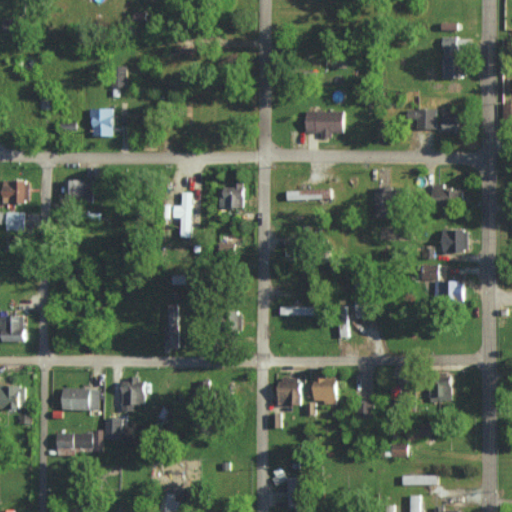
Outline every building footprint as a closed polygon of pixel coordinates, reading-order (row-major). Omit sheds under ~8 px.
[(461,54),(466,54),(466,37),(444,37),(443,71),(461,71),(461,54)] [(128,65),(116,65),(115,87),(128,87),(128,65)] [(114,135),(114,107),(92,107),(93,135),(114,135)] [(437,127),(437,107),(410,108),(410,118),(418,118),(418,127),(437,127)] [(463,133),(463,108),(444,108),(445,133),(463,133)] [(345,110),(308,109),(307,130),(323,131),(322,136),(332,136),(332,131),(344,131),(345,110)] [(4,201),(29,202),(29,179),(4,179),(4,201)] [(95,180),(67,179),(66,197),(95,198),(95,180)] [(245,207),(245,182),(232,182),(232,187),(220,187),(220,206),(245,207)] [(435,203),(464,203),(464,189),(446,189),(445,183),(434,183),(435,203)] [(375,186),(376,216),(396,216),(396,207),(392,208),(391,185),(375,186)] [(329,189),(288,190),(289,199),(329,198),(329,189)] [(175,216),(182,216),(182,236),(192,236),(193,191),(184,191),(183,204),(175,204),(175,216)] [(7,229),(26,229),(26,211),(8,211),(7,229)] [(444,251),(469,250),(469,228),(443,228),(444,251)] [(440,278),(440,264),(424,263),(423,278),(440,278)] [(465,280),(437,280),(436,300),(465,301),(465,280)] [(319,305),(281,306),(282,314),(319,314),(319,305)] [(169,347),(179,348),(180,315),(170,314),(169,347)] [(2,341),(26,340),(25,315),(1,316),(2,341)] [(308,395),(316,395),(316,402),(338,402),(338,375),(315,375),(315,383),(308,383),(308,395)] [(280,403),(301,404),(301,376),(280,376),(280,403)] [(431,400),(454,399),(453,376),(430,376),(431,400)] [(135,410),(135,403),(144,403),(145,377),(123,377),(123,409),(135,410)] [(0,406),(21,408),(22,385),(0,383),(0,406)] [(100,388),(64,387),(64,408),(100,409),(100,388)] [(375,399),(360,399),(360,416),(374,417),(375,399)] [(123,418),(106,417),(106,438),(123,438),(123,418)] [(447,435),(447,421),(408,424),(408,437),(447,435)] [(394,456),(409,454),(408,444),(393,446),(394,456)] [(439,474),(404,474),(404,484),(439,484),(439,474)] [(290,508),(299,507),(298,511),(306,511),(305,485),(289,485),(290,508)] [(160,511),(171,511),(172,510),(180,511),(182,500),(174,499),(175,493),(164,491),(160,511)] [(411,511),(421,511),(421,494),(411,494),(411,511)]
